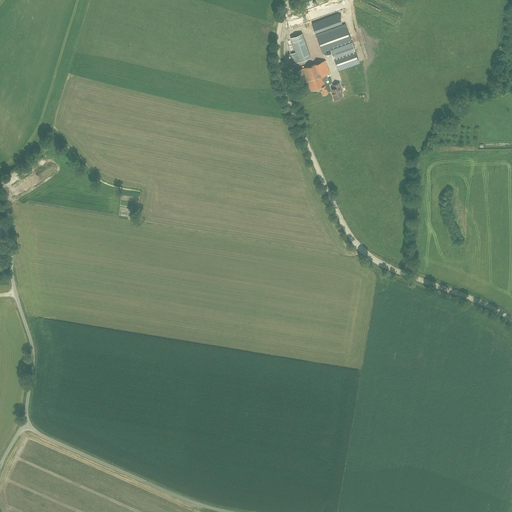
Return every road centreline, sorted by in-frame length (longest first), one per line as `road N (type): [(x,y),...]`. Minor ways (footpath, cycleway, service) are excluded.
road 1 (unclassified): [(511,322),(376,262),(348,235),(280,82),(280,21),(289,0)]
road 2 (unclassified): [(24,423),(33,353),(12,280),(0,186)]
road 3 (unclassified): [(219,511),(24,423)]
